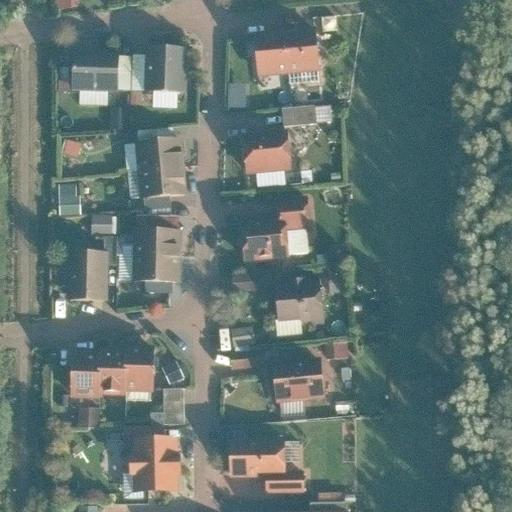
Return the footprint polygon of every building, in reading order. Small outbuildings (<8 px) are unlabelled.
[(314,35),(285,37),(288,74),(317,71),(314,35)] [(285,37),(254,40),(257,76),(288,74),(285,37)] [(141,91),(184,93),(186,47),(143,45),(141,91)] [(69,90),(115,92),(117,50),(71,48),(69,90)] [(274,90),(276,106),(290,105),(288,88),(274,90)] [(255,111),(254,96),(233,97),(234,112),(255,111)] [(328,105),(313,107),(313,105),(280,108),(282,127),(315,123),(314,122),(330,121),(328,105)] [(108,108),(108,129),(126,130),(127,108),(108,108)] [(289,170),(285,129),(240,133),(244,175),(289,170)] [(62,154),(76,158),(80,144),(66,140),(62,154)] [(179,171),(176,143),(137,146),(139,174),(179,171)] [(181,199),(179,171),(139,174),(142,203),(181,199)] [(57,185),(58,215),(78,215),(78,196),(75,196),(75,185),(57,185)] [(283,221),(284,230),(309,227),(306,196),(273,199),(274,216),(275,221),(283,221)] [(94,215),(94,234),(117,234),(117,215),(94,215)] [(288,258),(284,230),(283,221),(275,221),(274,216),(238,220),(242,262),(288,258)] [(176,260),(176,234),(132,233),(132,259),(176,260)] [(114,266),(115,237),(102,237),(102,252),(65,251),(64,301),(105,302),(106,265),(114,266)] [(175,286),(176,260),(132,259),(132,286),(175,286)] [(326,267),(327,283),(343,281),(341,266),(326,267)] [(267,271),(230,275),(232,293),(268,290),(267,271)] [(273,286),(276,322),(298,320),(299,326),(322,324),(318,276),(303,277),(304,278),(284,280),(285,285),(273,286)] [(230,330),(232,347),(254,344),(251,327),(230,330)] [(154,381),(155,334),(123,333),(124,340),(121,380),(154,381)] [(124,340),(95,338),(95,343),(92,387),(121,388),(121,380),(124,340)] [(95,343),(67,341),(63,392),(91,394),(92,387),(95,343)] [(323,345),(324,361),(347,359),(346,343),(323,345)] [(229,353),(230,371),(264,367),(263,360),(269,359),(268,351),(262,351),(262,350),(229,353)] [(270,362),(274,404),(323,399),(319,358),(270,362)] [(163,372),(170,385),(183,379),(177,365),(163,372)] [(76,408),(76,428),(98,429),(98,409),(76,408)] [(148,414),(148,426),(162,426),(162,413),(148,414)] [(177,493),(176,476),(178,476),(178,455),(176,455),(176,442),(176,438),(162,438),(162,426),(120,427),(120,443),(129,443),(130,455),(125,455),(126,477),(130,477),(130,494),(177,493)] [(108,443),(119,443),(119,429),(108,429),(108,443)] [(85,440),(98,440),(98,430),(85,431),(85,440)] [(263,478),(284,477),(283,438),(255,438),(255,440),(227,440),(228,479),(263,478)] [(303,477),(284,477),(263,478),(264,495),(303,494),(303,477)] [(317,494),(317,503),(340,503),(340,494),(317,494)] [(308,504),(308,511),(344,511),(344,503),(340,503),(317,503),(308,504)]
